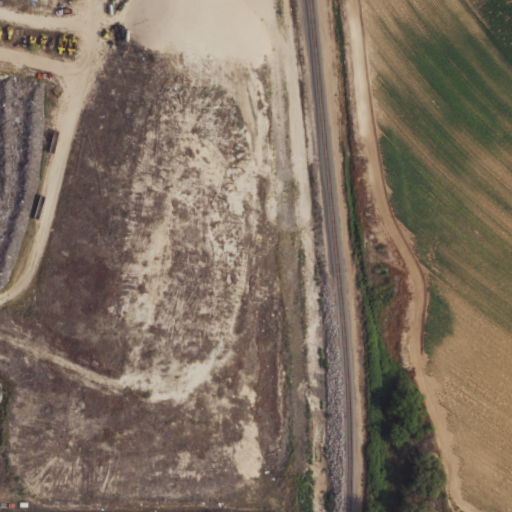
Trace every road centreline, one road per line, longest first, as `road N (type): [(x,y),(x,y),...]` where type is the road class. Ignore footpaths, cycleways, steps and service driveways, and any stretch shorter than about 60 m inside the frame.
road 1 (track): [(81,26),(153,187),(201,266),(208,360),(182,378),(126,376),(34,354),(0,335)]
road 2 (track): [(339,0),(365,156),(388,229),(422,292),(438,486),(461,509),(477,511)]
road 3 (track): [(0,8),(81,26),(86,71),(47,210),(0,297)]
